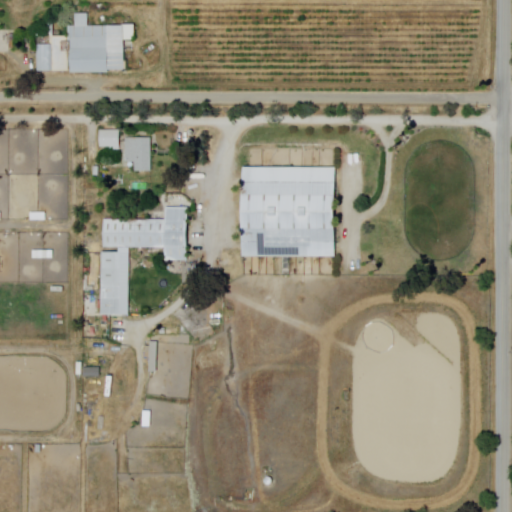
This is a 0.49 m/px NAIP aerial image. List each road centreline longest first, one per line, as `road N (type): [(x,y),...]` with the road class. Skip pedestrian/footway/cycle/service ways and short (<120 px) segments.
road 1 (residential): [(505,511),(504,0)]
road 2 (residential): [(0,120),(504,123)]
road 3 (residential): [(504,98),(0,96)]
